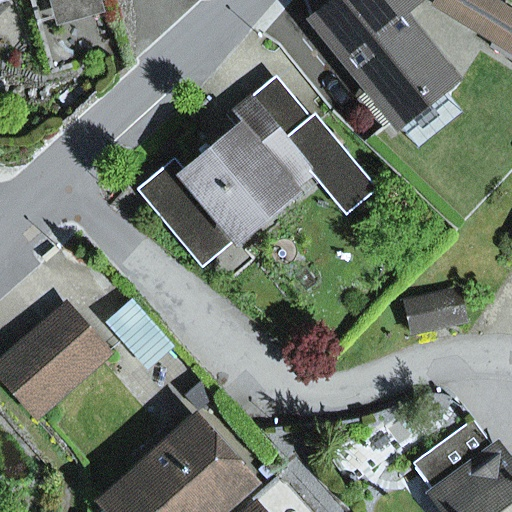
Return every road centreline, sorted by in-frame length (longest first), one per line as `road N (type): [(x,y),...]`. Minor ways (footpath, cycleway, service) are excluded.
road 1 (residential): [(54,179),(285,393),(324,399),(452,360),(511,359)]
road 2 (residential): [(54,179),(96,130),(244,0)]
